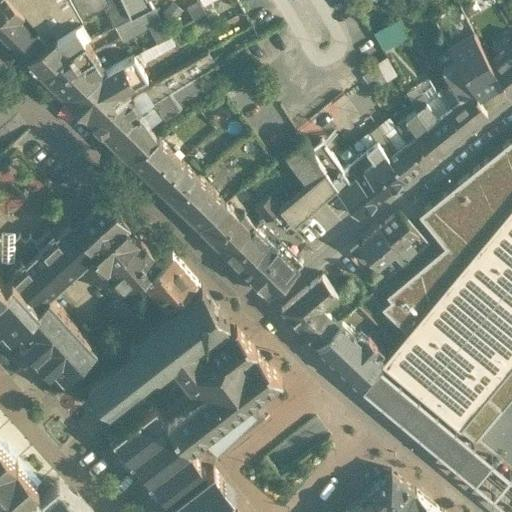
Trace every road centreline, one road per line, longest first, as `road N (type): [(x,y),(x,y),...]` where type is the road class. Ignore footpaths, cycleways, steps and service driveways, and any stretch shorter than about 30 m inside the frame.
road 1 (residential): [(0,56),(260,315)]
road 2 (residential): [(511,105),(260,315)]
road 3 (residential): [(260,315),(374,427),(479,511)]
road 4 (unknown): [(125,181),(34,223),(0,212)]
